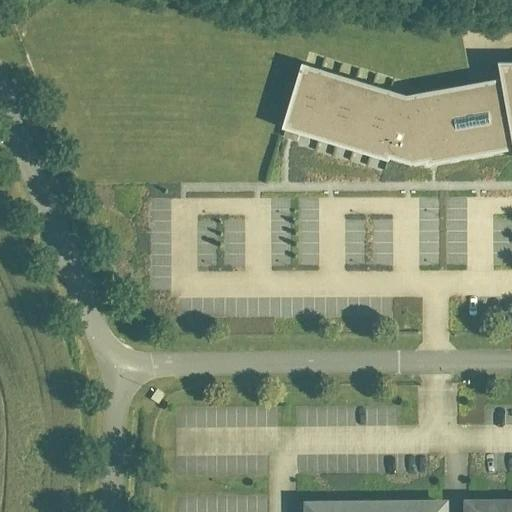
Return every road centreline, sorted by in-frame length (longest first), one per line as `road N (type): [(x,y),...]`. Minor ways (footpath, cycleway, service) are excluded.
road 1 (residential): [(511,366),(119,371)]
road 2 (residential): [(119,371),(0,93)]
road 3 (residential): [(119,371),(110,511)]
